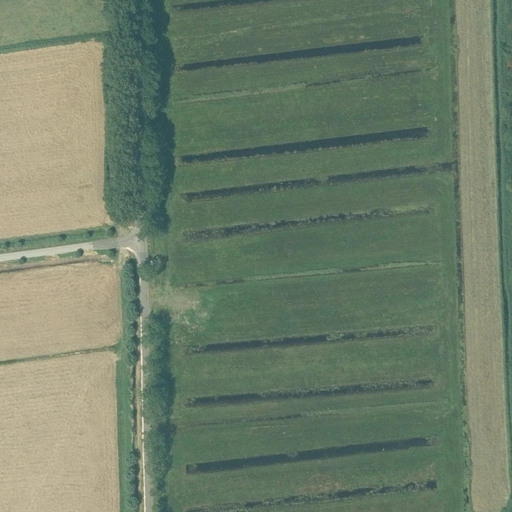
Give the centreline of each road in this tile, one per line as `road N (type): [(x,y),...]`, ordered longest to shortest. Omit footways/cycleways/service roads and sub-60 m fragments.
road 1 (unclassified): [(149,511),(142,239)]
road 2 (unclassified): [(142,239),(137,0)]
road 3 (unclassified): [(0,257),(142,239)]
